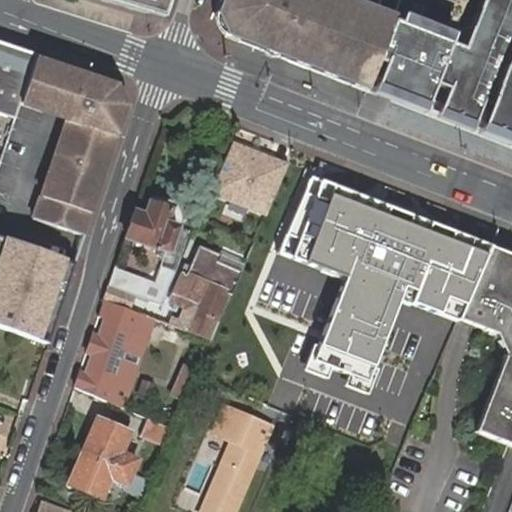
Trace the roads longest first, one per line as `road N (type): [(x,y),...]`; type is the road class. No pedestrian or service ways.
road 1 (residential): [(14,511),(166,63)]
road 2 (secondary): [(511,199),(166,63)]
road 3 (secondary): [(166,63),(0,7)]
